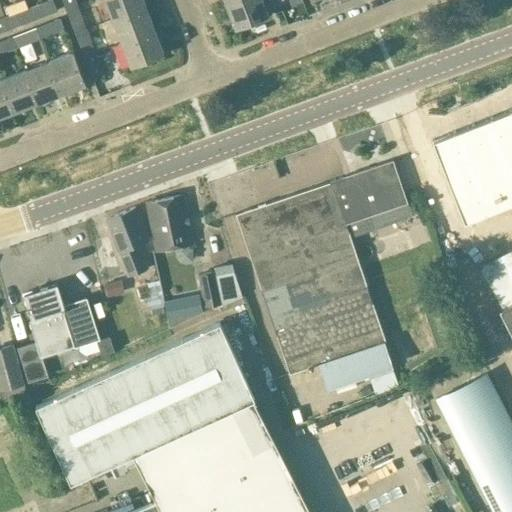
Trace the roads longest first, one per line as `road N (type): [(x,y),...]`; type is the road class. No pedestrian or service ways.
road 1 (secondary): [(0,228),(511,43)]
road 2 (residential): [(212,83),(424,0)]
road 3 (residential): [(0,162),(212,83)]
